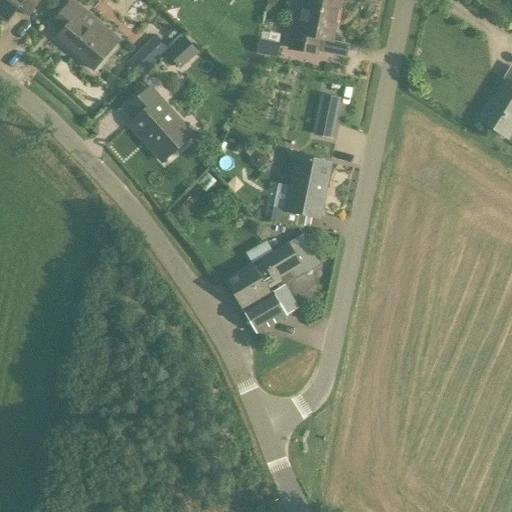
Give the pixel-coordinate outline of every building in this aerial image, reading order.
[(0,0),(0,16),(7,22),(17,9),(28,18),(42,0),(0,0)] [(290,50),(316,56),(319,40),(331,42),(340,0),(306,0),(299,35),(293,34),(290,50)] [(57,38),(93,69),(117,41),(94,22),(69,1),(51,22),(63,31),(57,38)] [(128,63),(140,76),(167,49),(155,37),(128,63)] [(166,54),(180,69),(199,53),(185,38),(166,54)] [(282,57),(283,46),(261,44),(260,55),(282,57)] [(479,120),(507,138),(511,129),(511,84),(507,81),(490,107),(487,106),(479,120)] [(123,110),(133,121),(131,122),(165,158),(190,135),(178,122),(181,119),(150,85),(142,93),(123,110)] [(321,96),(315,122),(334,125),(339,99),(321,96)] [(285,212),(273,209),(270,222),(303,229),(305,217),(319,220),(330,164),(296,158),(285,212)] [(288,244),(252,266),(252,265),(225,282),(243,312),(257,335),(286,317),(272,294),(269,296),(265,288),(301,266),(288,244)]
